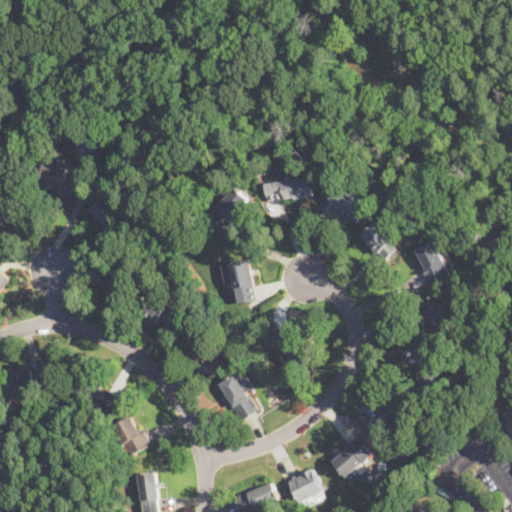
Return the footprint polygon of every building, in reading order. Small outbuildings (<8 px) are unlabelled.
[(69,176),(74,176),(72,197),(57,196),(58,190),(42,188),(45,164),(57,166),(58,156),(71,158),(69,176)] [(312,177),(315,195),(295,199),(295,198),(287,199),(287,197),(268,200),(265,184),(285,181),(285,182),(312,177)] [(251,199),(222,231),(207,217),(218,204),(219,205),(236,186),(251,199)] [(339,189),(356,199),(361,191),(374,198),(361,221),(359,220),(357,222),(342,214),(343,212),(330,205),(339,189)] [(34,207),(0,231),(0,207),(23,191),(34,207)] [(130,219),(116,235),(90,210),(105,195),(130,219)] [(399,250),(387,259),(381,251),(378,253),(362,233),(378,220),(394,241),(393,242),(399,250)] [(451,273),(430,283),(424,269),(425,268),(417,250),(436,241),(451,273)] [(250,260),(255,285),(253,285),(256,299),(240,302),(237,288),(235,288),(233,281),(225,283),(222,265),(250,260)] [(0,267),(0,295),(14,279),(0,267)] [(138,285),(127,304),(98,287),(108,268),(138,285)] [(150,293),(166,305),(167,303),(176,308),(168,319),(164,316),(157,326),(137,312),(150,293)] [(446,319),(460,316),(463,329),(431,336),(423,299),(440,295),(446,319)] [(211,309),(203,317),(198,312),(206,304),(211,309)] [(292,326),(315,359),(300,370),(284,348),(284,349),(276,338),(292,326)] [(223,360),(211,371),(203,362),(202,363),(185,343),(200,331),(223,360)] [(439,354),(437,394),(417,392),(420,365),(422,366),(424,352),(439,354)] [(45,367),(51,380),(36,387),(37,388),(17,396),(9,377),(20,373),(21,376),(33,370),(34,373),(45,367)] [(237,374),(249,396),(252,395),(261,410),(243,420),(221,384),(237,374)] [(103,386),(102,388),(116,396),(108,411),(74,392),(79,384),(80,384),(85,375),(103,386)] [(396,426),(395,425),(388,436),(371,423),(392,393),(410,406),(396,426)] [(48,415),(42,417),(40,408),(46,407),(48,415)] [(141,434),(146,432),(153,445),(130,456),(115,426),(133,418),(141,434)] [(362,474),(353,483),(334,462),(350,448),(348,447),(359,436),(375,452),(357,470),(362,474)] [(300,502),(291,482),(305,475),(304,473),(315,469),(325,491),(300,502)] [(159,498),(160,511),(145,511),(145,500),(143,500),(140,474),(158,473),(160,498),(159,498)] [(19,501),(22,500),(27,511),(24,511),(5,511),(3,504),(6,503),(4,498),(0,499),(0,480),(16,478),(19,501)] [(281,502),(253,511),(240,511),(236,497),(275,484),(281,502)]
